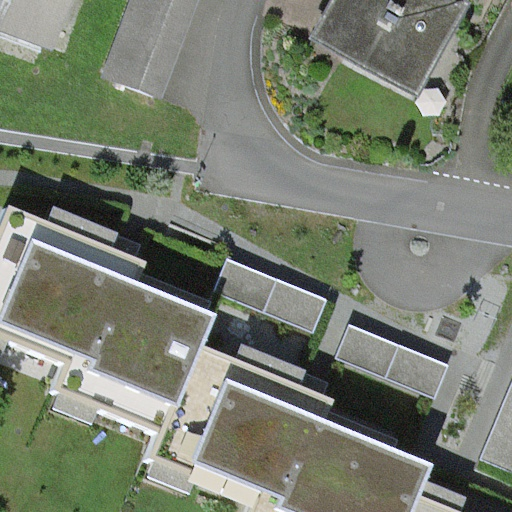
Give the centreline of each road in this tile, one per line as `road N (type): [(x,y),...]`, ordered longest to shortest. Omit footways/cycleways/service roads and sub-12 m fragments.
road 1 (residential): [(466,217),(248,175),(228,105),(246,0)]
road 2 (residential): [(466,217),(487,78),(511,33)]
